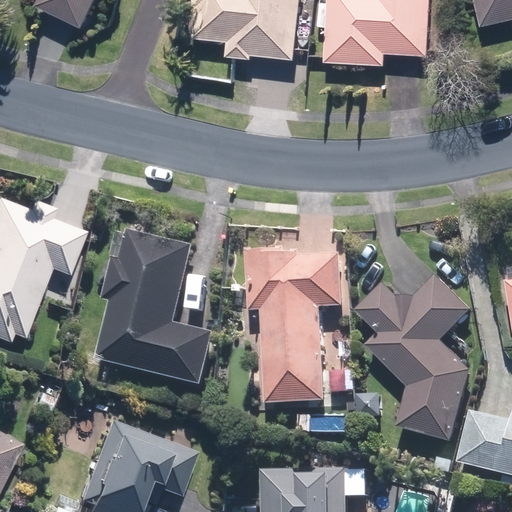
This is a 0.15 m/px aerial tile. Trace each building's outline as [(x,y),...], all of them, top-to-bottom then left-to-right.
[(39,0),(37,7),(87,30),(100,0),(39,0)] [(302,0),(198,0),(194,42),(229,45),(227,60),(252,62),(253,55),(296,59),(302,0)] [(328,0),(325,62),(386,65),(386,55),(424,57),(426,0),(328,0)] [(511,0),(471,0),(479,31),(511,22),(511,0)] [(0,340),(8,344),(11,335),(22,339),(48,271),(64,277),(83,230),(50,217),(53,208),(30,199),(26,209),(0,198),(0,340)] [(103,302),(108,303),(96,359),(199,381),(209,334),(173,327),(191,245),(129,232),(123,260),(113,258),(103,302)] [(247,311),(264,311),(265,405),(324,405),(324,309),(339,309),(339,253),(246,254),(247,311)] [(380,333),(367,346),(408,385),(396,421),(452,440),(469,373),(440,344),(471,313),(437,278),(417,298),(398,296),(384,282),(356,310),(380,333)] [(511,281),(503,283),(509,337),(511,336),(511,281)] [(471,412),(459,466),(511,478),(511,419),(511,421),(471,412)] [(193,450),(110,422),(78,511),(127,511),(132,499),(149,505),(155,488),(177,496),(193,450)] [(0,476),(17,443),(0,434),(0,476)] [(347,511),(348,468),(263,468),(262,511),(347,511)] [(369,511),(369,488),(353,488),(353,511),(369,511)]
